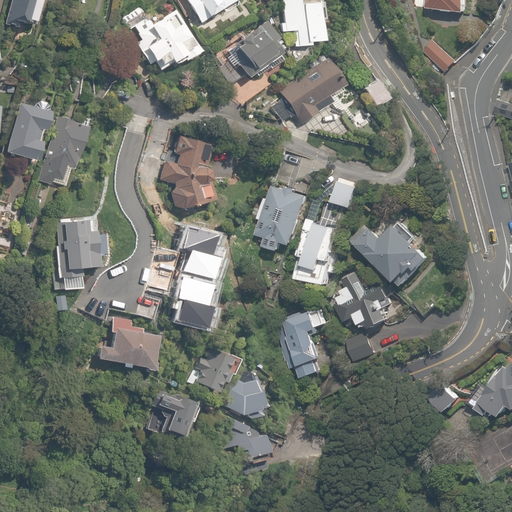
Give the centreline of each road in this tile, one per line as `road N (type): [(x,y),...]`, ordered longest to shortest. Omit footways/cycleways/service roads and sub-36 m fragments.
road 1 (residential): [(405,89),(395,106),(410,141),(409,162),(392,179),(358,174),(206,112),(126,101)]
road 2 (residential): [(511,23),(476,108),(504,241),(486,306)]
road 3 (residential): [(486,306),(475,338),(456,354),(377,387),(350,414),(336,448),(343,511)]
road 4 (residential): [(405,89),(447,156),(486,306)]
